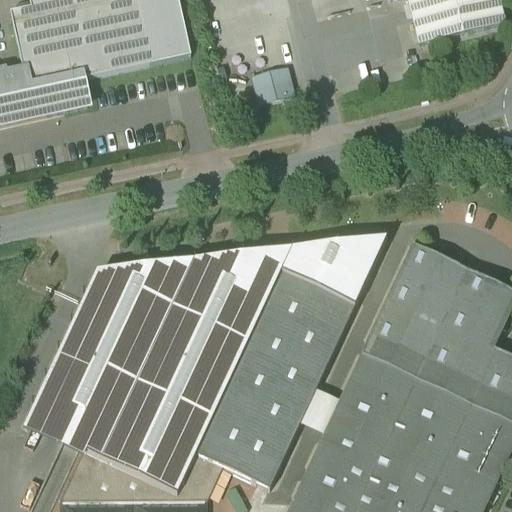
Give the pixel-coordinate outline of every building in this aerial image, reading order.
[(27,0),(30,15),(10,19),(12,29),(137,2),(136,0),(98,0),(94,1),(93,0),(27,0)] [(176,0),(136,0),(137,2),(152,71),(190,63),(176,0)] [(497,0),(417,0),(406,3),(418,51),(440,46),(505,30),(497,0)] [(0,131),(87,113),(81,87),(152,71),(137,2),(12,29),(23,79),(5,83),(4,78),(0,79),(0,131)] [(287,74),(249,84),(257,113),(294,103),(287,74)] [(461,222),(485,221),(484,201),(460,202),(461,222)] [(229,264),(108,278),(105,279),(102,280),(99,282),(97,284),(94,286),(92,289),(25,432),(28,434),(28,432),(27,431),(34,415),(91,441),(83,459),(176,502),(195,461),(280,279),(354,313),(386,245),(229,264)] [(511,298),(412,252),(290,511),(471,511),(476,504),(487,510),(511,457),(511,364),(493,356),(511,315),(511,298)] [(280,279),(195,461),(222,474),(269,496),(354,313),(280,279)] [(222,474),(195,461),(176,502),(83,459),(59,510),(133,509),(206,508),(222,474)]
